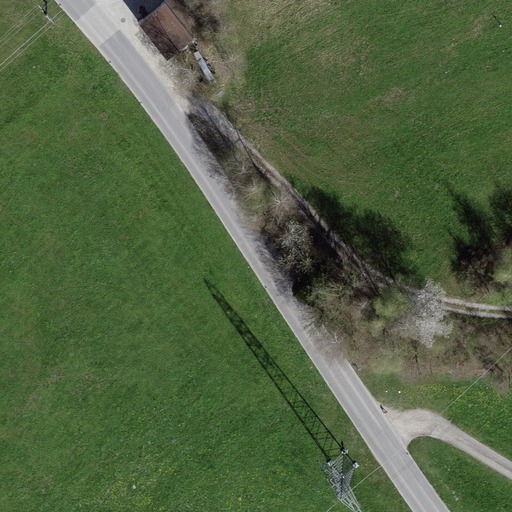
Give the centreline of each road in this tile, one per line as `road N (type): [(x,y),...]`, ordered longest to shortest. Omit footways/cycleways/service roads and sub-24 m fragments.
road 1 (tertiary): [(432,511),(163,103),(76,0)]
road 2 (track): [(163,103),(225,126),(378,294),(445,318),(511,320)]
road 3 (track): [(384,440),(429,435),(511,481)]
